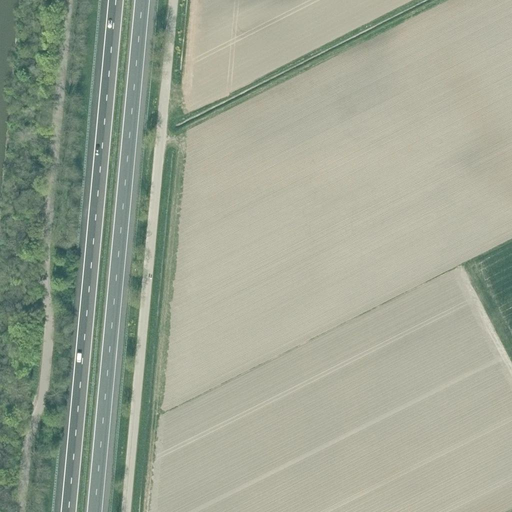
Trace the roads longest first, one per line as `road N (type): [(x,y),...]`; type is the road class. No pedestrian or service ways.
road 1 (unclassified): [(17,511),(23,451),(42,403),(48,318),(39,283),(65,0)]
road 2 (motorway): [(116,0),(68,511)]
road 3 (unclassified): [(125,511),(173,0)]
road 4 (motorway): [(95,511),(142,0)]
